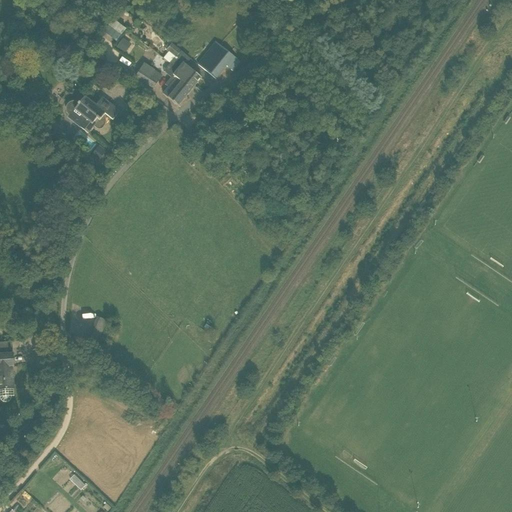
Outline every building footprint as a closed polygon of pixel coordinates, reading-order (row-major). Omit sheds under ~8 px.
[(102,35),(114,44),(125,28),(113,20),(102,35)] [(126,53),(132,45),(123,39),(117,47),(126,53)] [(232,71),(240,62),(216,42),(213,46),(207,41),(193,58),(199,63),(198,65),(216,79),(226,66),(232,71)] [(181,52),(172,45),(167,51),(168,52),(175,58),(176,58),(181,52)] [(176,58),(175,58),(170,64),(172,65),(177,71),(178,70),(186,77),(185,78),(195,86),(201,78),(187,67),(185,65),(176,58)] [(161,75),(144,64),(135,78),(153,90),(159,82),(158,81),(161,75)] [(5,68),(0,72),(0,80),(1,81),(9,73),(5,68)] [(163,94),(178,106),(195,86),(185,78),(186,77),(178,70),(177,71),(173,75),(176,78),(163,94)] [(88,134),(94,126),(98,130),(99,130),(101,130),(102,129),(103,128),(104,127),(105,125),(106,123),(106,122),(106,120),(106,118),(105,115),(113,121),(120,112),(112,106),(102,98),(96,106),(85,97),(79,105),(77,103),(76,102),(74,102),(72,102),(71,103),(69,104),(68,104),(66,107),(66,109),(66,110),(67,112),(67,114),(68,115),(69,116),(67,118),(80,129),(88,134)] [(207,128),(201,123),(186,138),(191,143),(207,128)] [(99,146),(90,157),(97,162),(106,151),(99,146)] [(228,150),(219,161),(229,171),(237,162),(233,159),(236,156),(228,150)] [(98,342),(108,322),(97,317),(87,337),(98,342)] [(0,399),(0,401),(3,403),(6,404),(9,403),(11,400),(11,397),(14,397),(12,373),(11,373),(11,367),(14,367),(13,354),(8,354),(7,343),(0,343),(0,399)]
